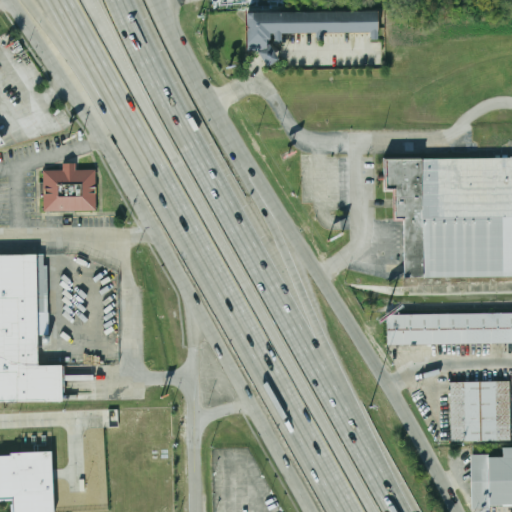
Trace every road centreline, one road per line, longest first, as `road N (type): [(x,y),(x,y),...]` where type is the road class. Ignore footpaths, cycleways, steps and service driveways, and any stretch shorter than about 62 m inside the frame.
road 1 (primary): [(10,0),(138,200),(312,511)]
road 2 (primary): [(459,511),(385,376),(223,124),(160,0)]
road 3 (motorway): [(375,511),(89,0)]
road 4 (motorway): [(373,452),(125,0)]
road 5 (motorway): [(119,118),(347,511)]
road 6 (motorway): [(373,452),(264,190)]
road 7 (motorway): [(29,0),(119,118)]
road 8 (tertiary): [(188,292),(196,435)]
road 9 (motorway): [(54,0),(119,118)]
